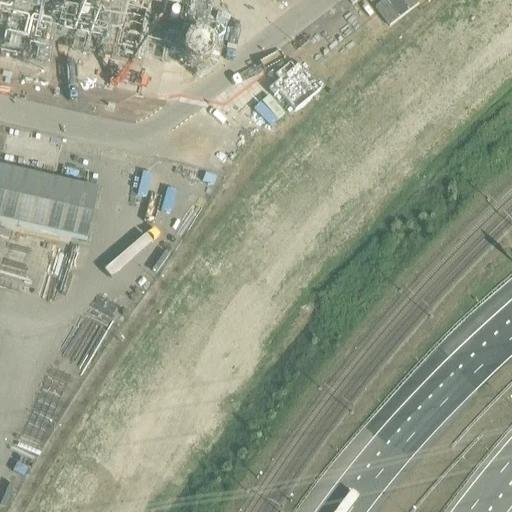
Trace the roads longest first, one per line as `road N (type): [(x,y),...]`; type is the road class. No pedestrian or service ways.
road 1 (motorway): [(511,340),(346,511)]
road 2 (unknown): [(47,333),(108,253),(147,169)]
